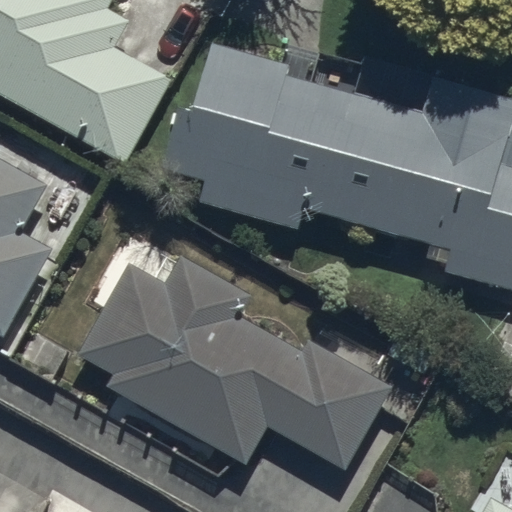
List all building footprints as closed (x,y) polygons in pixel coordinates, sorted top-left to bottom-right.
[(0,0),(0,91),(128,161),(173,79),(113,47),(139,0),(0,0)] [(446,269),(511,288),(511,163),(508,163),(511,148),(511,98),(438,77),(429,108),(207,45),(165,189),(306,229),(310,210),(452,251),(446,269)] [(0,338),(7,342),(59,247),(28,229),(54,183),(0,153),(0,338)] [(347,468),(396,389),(146,234),(71,356),(253,468),(279,426),(347,468)] [(511,511),(511,505),(495,496),(485,511),(511,511)]
